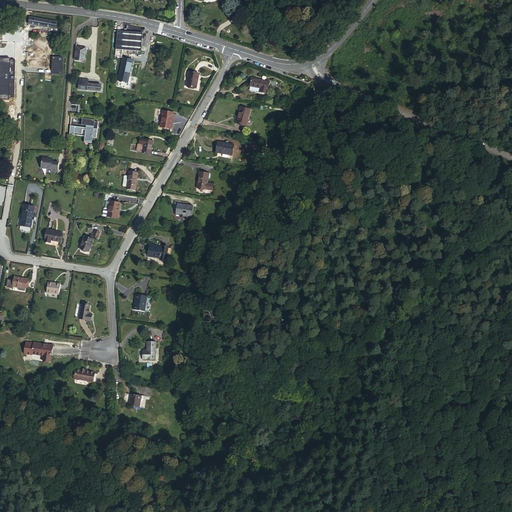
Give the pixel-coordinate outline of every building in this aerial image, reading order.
[(51,28),(53,22),(30,17),(29,24),(51,28)] [(147,31),(118,28),(117,47),(145,49),(147,31)] [(87,48),(78,47),(77,60),(86,62),(87,48)] [(125,51),(120,74),(130,77),(134,60),(130,59),(131,53),(125,51)] [(62,57),(52,57),(51,73),(61,74),(62,57)] [(10,59),(0,58),(0,64),(0,98),(9,99),(9,98),(15,98),(15,61),(10,61),(10,59)] [(201,75),(189,73),(188,79),(190,79),(188,87),(198,90),(201,75)] [(130,77),(120,74),(118,80),(128,83),(130,77)] [(272,86),(254,81),(252,87),(262,89),(260,96),(269,98),(272,86)] [(102,85),(80,83),(79,89),(102,92),(102,85)] [(251,110),(241,108),(237,124),(247,126),(251,110)] [(175,115),(163,113),(162,119),(163,119),(161,129),(172,131),(175,115)] [(95,128),(86,128),(86,129),(72,127),(70,136),(75,136),(75,134),(82,135),(83,131),(86,131),(85,140),(93,142),(93,138),(97,138),(98,130),(94,130),(95,128)] [(140,146),(141,146),(145,147),(143,156),(151,157),(153,143),(141,141),(140,146)] [(235,146),(218,143),(217,154),(233,156),(235,146)] [(53,160),(43,158),(42,169),(51,170),(51,172),(58,173),(59,163),(53,163),(53,160)] [(129,173),(127,186),(137,187),(139,175),(129,173)] [(206,191),(207,185),(209,175),(199,173),(196,189),(206,191)] [(110,202),(109,210),(107,217),(118,219),(121,204),(111,202),(112,196),(106,195),(105,201),(110,202)] [(34,207),(24,205),(20,226),(31,228),(34,207)] [(184,206),(177,205),(175,216),(178,217),(180,220),(183,218),(186,218),(186,220),(191,221),(193,208),(188,207),(188,208),(184,207),(184,206)] [(62,232),(47,230),(45,242),(51,243),(51,240),(60,242),(62,232)] [(92,243),(94,239),(85,236),(81,249),(90,251),(92,243)] [(161,248),(148,246),(147,258),(159,259),(159,262),(165,262),(167,247),(161,246),(161,248)] [(28,279),(14,277),(12,287),(17,288),(17,287),(26,289),(28,279)] [(60,285),(48,282),(46,293),(58,295),(60,285)] [(146,298),(135,296),(132,311),(144,313),(146,298)] [(89,321),(90,315),(88,315),(90,306),(81,305),(78,319),(89,321)] [(49,361),(52,345),(47,344),(46,346),(43,345),(33,343),(31,354),(42,356),(44,357),(43,360),(49,361)] [(156,344),(147,343),(146,351),(146,352),(142,352),(141,361),(155,362),(156,344)] [(83,373),(83,371),(79,370),(78,372),(74,371),(72,380),(86,383),(90,384),(92,375),(85,373),(83,373)] [(138,397),(128,395),(126,407),(136,409),(138,397)]
